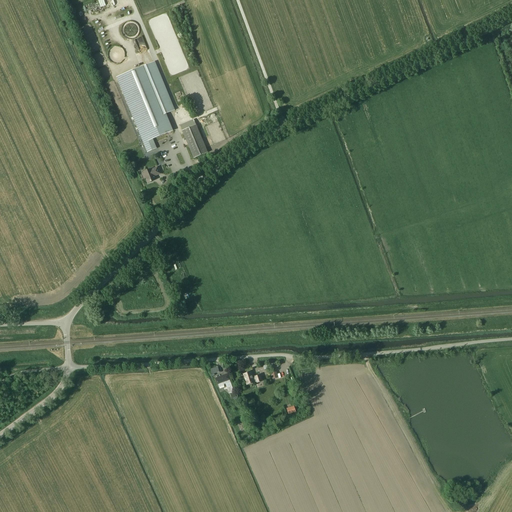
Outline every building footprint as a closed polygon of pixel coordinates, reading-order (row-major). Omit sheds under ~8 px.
[(142,36),(135,40),(140,53),(148,50),(142,36)] [(116,77),(147,152),(155,149),(152,140),(173,131),(166,114),(174,111),(154,62),(116,77)] [(180,126),(194,159),(208,153),(196,125),(193,120),(180,126)] [(144,172),(144,173),(142,174),(144,178),(146,177),(148,183),(155,180),(154,176),(160,174),(157,168),(151,170),(151,169),(144,172)] [(251,372),(244,374),(247,385),(256,382),(256,384),(263,382),(260,375),(254,377),(254,378),(253,379),(251,372)] [(216,379),(219,387),(224,386),(224,384),(226,384),(229,394),(234,392),(229,379),(228,380),(226,375),(216,379)]
